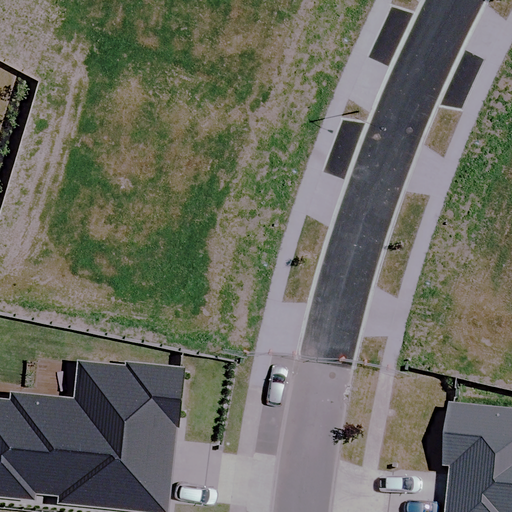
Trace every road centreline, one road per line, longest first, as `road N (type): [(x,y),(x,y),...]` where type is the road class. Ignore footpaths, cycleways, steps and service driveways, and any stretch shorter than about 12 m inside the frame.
road 1 (unknown): [(320,369),(424,0)]
road 2 (residential): [(300,511),(320,369)]
